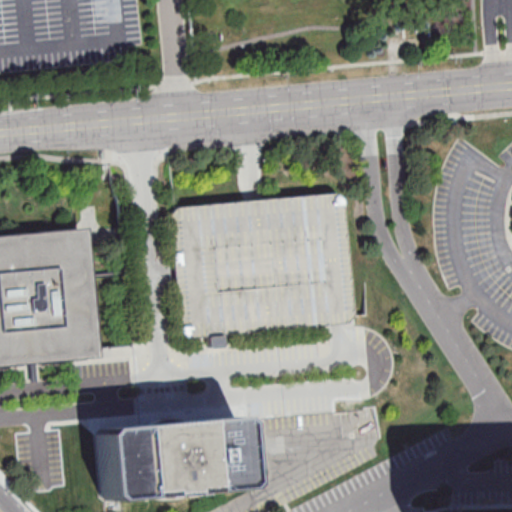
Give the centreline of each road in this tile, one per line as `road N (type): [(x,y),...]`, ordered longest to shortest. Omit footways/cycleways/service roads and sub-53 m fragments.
road 1 (tertiary): [(0,135),(511,86)]
road 2 (residential): [(417,304),(466,359),(502,428),(451,465),(350,511)]
road 3 (residential): [(361,103),(375,212),(417,304)]
road 4 (residential): [(417,304),(396,100)]
